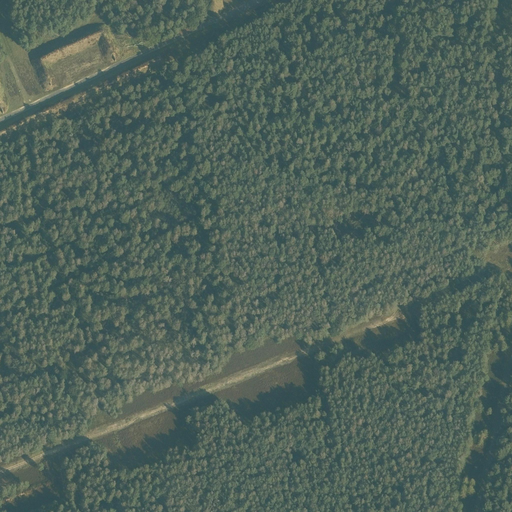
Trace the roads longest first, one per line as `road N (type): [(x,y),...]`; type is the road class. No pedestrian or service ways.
road 1 (track): [(511,266),(0,470)]
road 2 (track): [(257,0),(0,120)]
road 3 (track): [(511,370),(481,511)]
